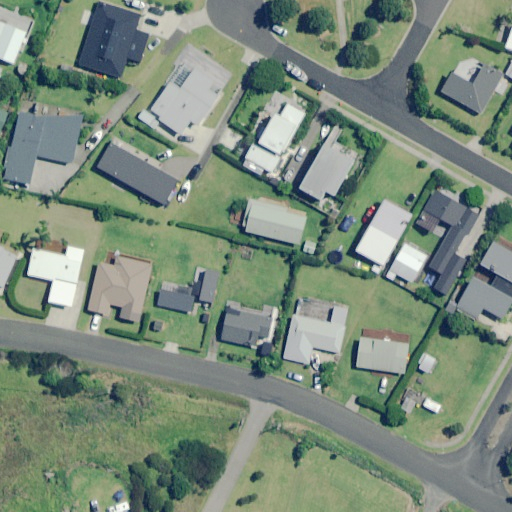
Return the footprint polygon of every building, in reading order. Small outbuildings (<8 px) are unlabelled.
[(141,16),(100,2),(80,65),(122,78),(128,60),(141,64),(151,35),(137,30),(141,16)] [(27,33),(1,22),(0,23),(0,57),(14,64),(27,33)] [(505,77),(485,66),(475,85),(454,73),(443,92),(483,115),(505,77)] [(307,113),(275,92),(249,134),(281,155),(307,113)] [(175,114),(161,103),(154,111),(168,123),(175,114)] [(10,114),(0,109),(0,135),(0,136),(10,114)] [(73,165),(86,116),(47,118),(22,111),(4,178),(33,185),(40,156),(73,165)] [(195,132),(187,127),(180,138),(188,143),(195,132)] [(280,160),(227,129),(219,142),(232,150),(273,173),(280,160)] [(358,157),(328,138),(299,187),(321,200),(327,191),(335,196),(358,157)] [(179,182),(112,144),(99,168),(166,205),(179,182)] [(480,215),(437,191),(425,212),(453,228),(431,268),(443,274),(435,288),(449,296),(468,261),(458,255),(480,215)] [(286,209),(251,200),(244,231),(302,245),(308,218),(286,212),(286,209)] [(363,228),(345,217),(334,236),(353,247),(363,228)] [(398,242),(382,233),(368,257),(384,266),(398,242)] [(511,304),(511,252),(493,242),(481,265),(498,274),(491,287),(474,278),(458,309),(478,320),(484,308),(504,319),(511,304)] [(428,256),(406,244),(387,277),(393,280),(397,274),(413,283),(428,256)] [(19,255),(0,246),(0,285),(5,288),(19,255)] [(86,250),(69,246),(67,256),(34,249),(29,275),(54,281),(49,302),(73,307),(86,250)] [(154,263),(113,254),(110,265),(101,263),(91,311),(109,314),(111,305),(123,307),(121,318),(142,322),(154,263)] [(222,273),(197,267),(194,281),(204,283),(200,300),(214,303),(222,273)] [(350,310),(336,307),(332,324),(294,316),(285,358),(310,364),(314,347),(340,353),(350,310)] [(241,313),(240,317),(229,315),(223,340),(258,347),(260,337),(270,339),(274,320),(241,313)] [(509,334),(493,326),(490,333),(506,341),(509,334)] [(410,345),(361,338),(357,367),(406,374),(410,345)] [(436,360),(427,355),(419,368),(429,373),(436,360)] [(417,403),(407,397),(401,408),(411,413),(417,403)] [(441,406),(427,398),(423,405),(438,413),(441,406)]
